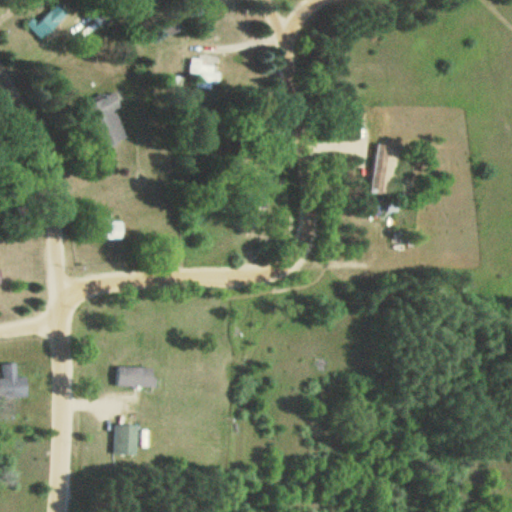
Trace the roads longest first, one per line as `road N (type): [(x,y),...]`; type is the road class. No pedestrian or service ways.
road 1 (residential): [(62,290),(262,273),(307,256),(300,98),(273,0)]
road 2 (residential): [(60,511),(59,231),(37,131),(0,59)]
